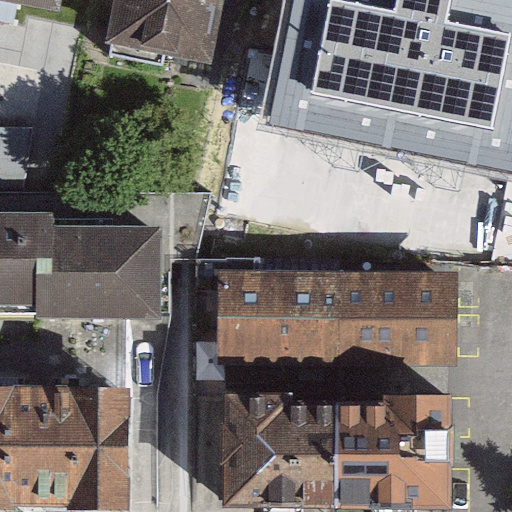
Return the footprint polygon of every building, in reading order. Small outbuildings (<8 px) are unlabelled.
[(99,0),(0,0),(0,4),(94,25),(99,0)] [(247,0),(132,0),(119,63),(177,75),(182,51),(234,62),(247,0)] [(511,0),(297,0),(271,123),(511,173),(511,0)] [(34,131),(0,130),(0,190),(33,191),(34,131)] [(191,220),(0,220),(0,333),(163,333),(191,333),(191,220)] [(343,270),(221,268),(220,313),(243,314),(241,396),(341,397),(342,361),(342,286),(343,270)] [(474,285),(342,286),(342,361),(474,360),(474,285)] [(0,511),(191,511),(193,400),(161,400),(163,333),(0,333),(0,511)] [(341,511),(341,407),(223,406),(221,511),(341,511)] [(472,511),(473,407),(341,407),(341,511),(472,511)]
